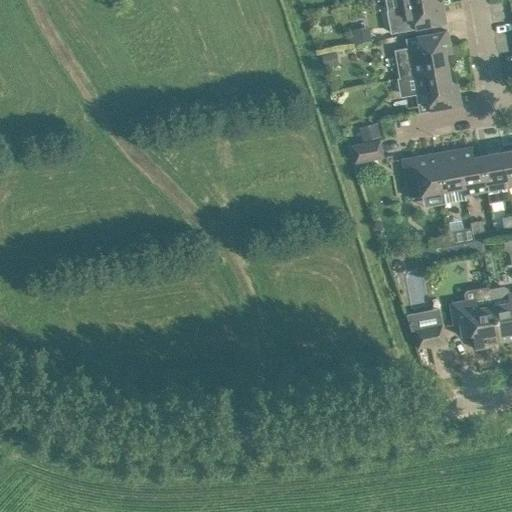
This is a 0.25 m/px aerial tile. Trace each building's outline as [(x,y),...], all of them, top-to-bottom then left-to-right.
[(388,13),(387,13),(391,33),(414,29),(446,23),(444,11),(438,12),(435,0),(399,0),(401,10),(388,13)] [(371,41),(369,29),(369,27),(353,29),(353,34),(349,35),(351,44),(371,41)] [(408,49),(395,51),(399,77),(448,69),(444,43),(450,42),(447,30),(416,36),(416,38),(418,48),(408,49)] [(338,64),(335,51),(321,53),(323,68),(338,64)] [(429,111),(461,105),(459,93),(453,94),(448,69),(399,77),(400,79),(397,79),(401,99),(417,96),(418,102),(428,100),(429,111)] [(378,123),(358,128),(361,140),(381,136),(378,123)] [(351,146),(355,162),(382,157),(379,140),(351,146)] [(486,190),(480,155),(473,156),(471,146),(458,148),(459,159),(458,159),(464,194),(465,194),(486,190)] [(466,199),(465,194),(464,194),(458,159),(459,159),(458,148),(435,152),(442,191),(444,203),(466,199)] [(508,186),(511,185),(511,149),(501,151),(508,186)] [(501,151),(480,155),(486,190),(497,188),(499,201),(510,199),(508,186),(501,151)] [(408,197),(442,191),(435,152),(402,158),(408,197)] [(511,227),(511,214),(501,216),(501,217),(503,229),(511,227)] [(471,227),(473,234),(484,232),(481,220),(470,222),(471,227)] [(474,240),(473,234),(471,227),(449,230),(450,234),(452,244),(474,240)] [(436,247),(452,244),(450,234),(434,237),(436,247)] [(511,236),(502,238),(504,249),(509,252),(511,251),(511,236)] [(426,263),(483,252),(481,239),(474,240),(452,244),(436,247),(424,249),(426,263)] [(511,291),(507,293),(506,288),(501,286),(489,288),(492,305),(499,342),(511,339),(511,291)] [(499,342),(492,305),(477,308),(476,298),(449,303),(453,325),(459,323),(461,336),(472,334),(475,349),(485,347),(484,344),(499,342)] [(438,307),(405,313),(411,330),(414,329),(418,347),(445,342),(441,324),(438,307)]
